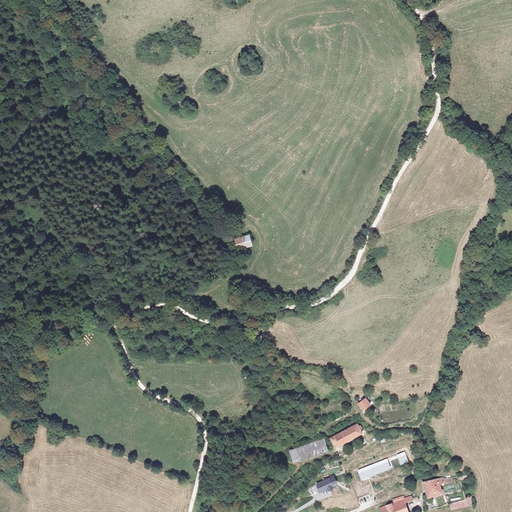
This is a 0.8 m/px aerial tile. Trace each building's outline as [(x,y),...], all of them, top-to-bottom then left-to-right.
[(241,243),(235,248),(241,256),(248,252),(241,243)] [(235,248),(228,253),(233,262),(241,256),(235,248)] [(364,399),(356,404),(361,411),(369,407),(364,399)] [(353,427),(329,439),(333,449),(358,436),(356,432),(357,431),(355,428),(354,428),(353,427)] [(305,447),(289,452),(293,463),(298,461),(299,463),(330,450),(327,442),(322,444),(320,441),(305,447)] [(401,465),(409,461),(404,451),(396,455),(401,465)] [(392,452),(361,465),(365,475),(396,462),(392,452)] [(443,476),(424,483),(429,498),(444,493),(441,485),(446,484),(443,476)] [(337,477),(321,485),(325,494),(332,490),(337,491),(340,490),(340,485),(337,477)] [(389,504),(377,510),(378,511),(403,511),(399,503),(398,500),(396,496),(387,500),(389,504)] [(459,500),(449,504),(451,510),(471,503),(469,497),(459,500)]
